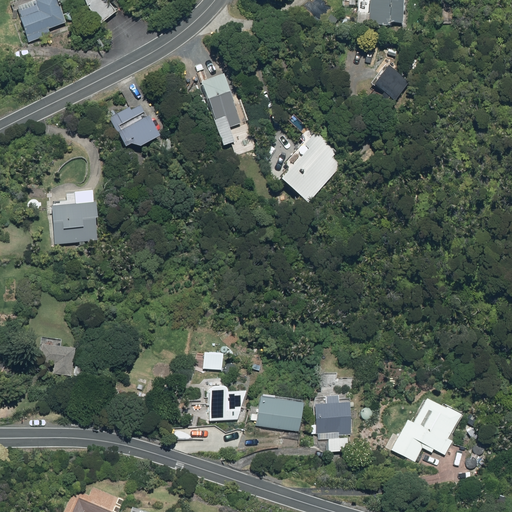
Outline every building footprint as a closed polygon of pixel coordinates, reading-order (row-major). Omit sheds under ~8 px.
[(30,42),(51,34),(49,29),(67,22),(58,0),(39,0),(37,1),(41,12),(21,19),(30,42)] [(87,0),(90,6),(102,23),(116,13),(106,0),(87,0)] [(367,0),(368,23),(391,24),(391,21),(403,21),(403,0),(367,0)] [(442,25),(454,25),(454,1),(442,1),(442,25)] [(328,20),(335,24),(338,18),(331,15),(328,20)] [(410,82),(388,65),(374,83),(396,100),(410,82)] [(201,83),(224,146),(236,142),(231,127),(242,123),(224,75),(201,83)] [(111,117),(127,147),(134,144),(143,146),(160,137),(143,105),(134,109),(132,106),(111,117)] [(311,202),(341,166),(332,158),(337,153),(315,134),(305,145),(310,149),(284,179),(311,202)] [(57,243),(99,240),(97,218),(99,217),(98,202),(54,206),(57,243)] [(72,376),(76,348),(42,344),(40,361),(56,364),(55,373),(72,376)] [(223,354),(205,352),(204,368),(222,369),(223,354)] [(85,367),(75,367),(75,379),(85,379),(85,367)] [(211,388),(211,421),(238,419),(246,390),(228,392),(227,387),(211,388)] [(144,408),(148,395),(139,392),(135,405),(144,408)] [(260,427),(300,432),(303,402),(264,397),(260,427)] [(391,450),(414,462),(424,445),(444,456),(452,442),(447,439),(460,417),(428,399),(413,424),(408,421),(391,450)] [(316,405),(318,436),(351,434),(350,403),(316,405)] [(475,441),(480,437),(475,428),(469,431),(475,441)] [(330,452),(349,451),(348,439),(330,440),(330,452)] [(111,511),(78,498),(72,511),(111,511)]
